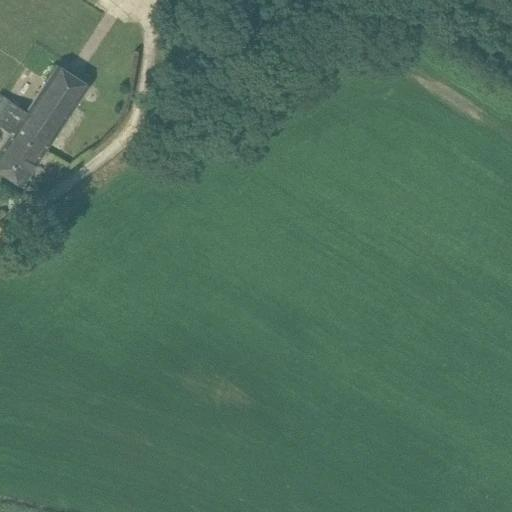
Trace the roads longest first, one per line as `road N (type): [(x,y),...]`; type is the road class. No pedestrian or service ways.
road 1 (unclassified): [(229,74),(43,198),(0,237)]
road 2 (track): [(372,0),(229,74)]
